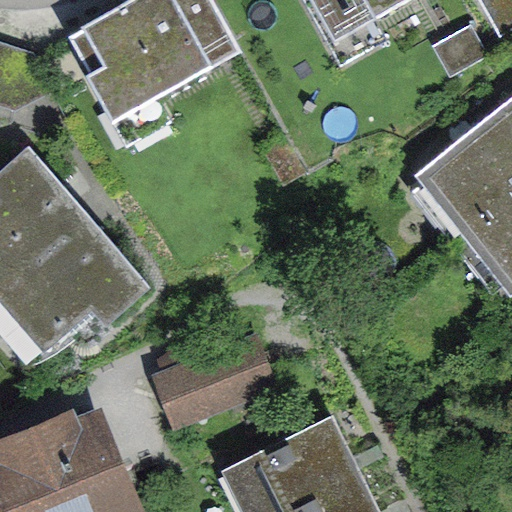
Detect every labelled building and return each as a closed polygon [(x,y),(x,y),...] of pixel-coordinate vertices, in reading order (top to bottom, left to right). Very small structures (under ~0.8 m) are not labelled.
[(119,118),(239,49),(210,0),(136,0),(73,36),(119,118)] [(300,0),(326,45),(407,0),(300,0)] [(511,0),(478,0),(503,44),(511,38),(511,0)] [(0,36),(0,96),(33,109),(52,56),(0,36)] [(511,99),(417,177),(465,236),(511,197),(511,99)] [(0,291),(83,219),(24,154),(0,175),(0,201),(5,207),(0,211),(0,291)] [(511,197),(465,236),(511,294),(511,197)] [(83,219),(0,291),(0,298),(52,358),(138,281),(83,219)] [(258,335),(154,378),(175,429),(280,386),(258,335)] [(90,410),(0,444),(0,511),(96,511),(125,501),(90,410)] [(228,465),(251,511),(271,511),(359,469),(332,414),(228,465)] [(271,511),(380,511),(359,469),(271,511)]
